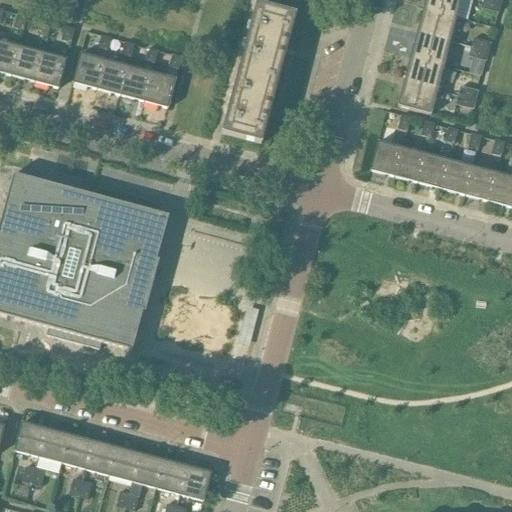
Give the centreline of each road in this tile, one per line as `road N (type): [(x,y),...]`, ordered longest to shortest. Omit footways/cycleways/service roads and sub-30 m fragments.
road 1 (residential): [(322,193),(0,107)]
road 2 (residential): [(249,453),(322,193)]
road 3 (residential): [(249,453),(0,386)]
road 4 (residential): [(322,193),(370,0)]
road 5 (residential): [(511,244),(322,193)]
